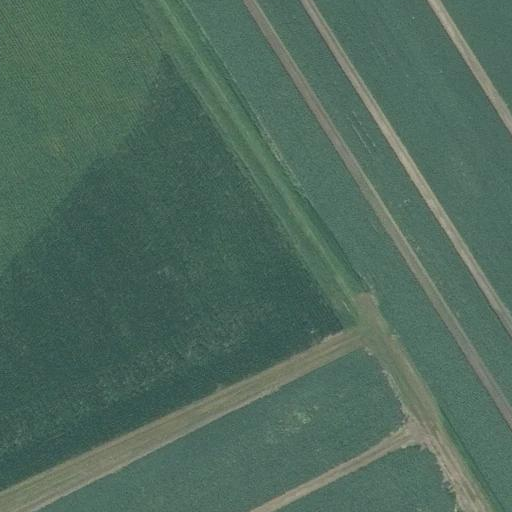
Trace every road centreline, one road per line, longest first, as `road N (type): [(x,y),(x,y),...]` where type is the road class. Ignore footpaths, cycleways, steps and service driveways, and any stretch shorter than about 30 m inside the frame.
road 1 (track): [(371,329),(0,502)]
road 2 (track): [(371,329),(162,0)]
road 3 (track): [(483,511),(371,329)]
